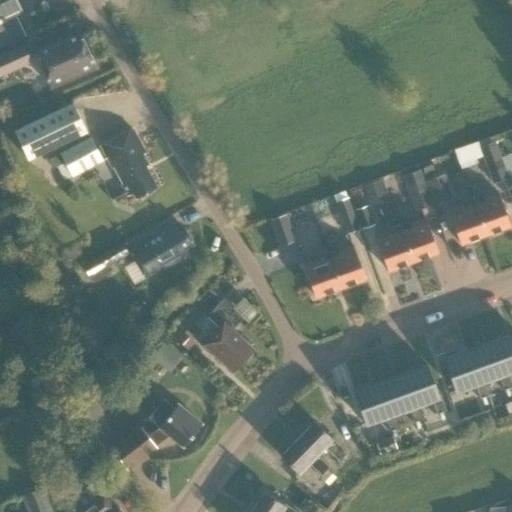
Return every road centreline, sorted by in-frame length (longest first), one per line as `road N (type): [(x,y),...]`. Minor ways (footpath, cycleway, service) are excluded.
road 1 (residential): [(95,0),(303,362)]
road 2 (unclassified): [(303,362),(511,278)]
road 3 (unclassified): [(176,511),(251,414),(303,362)]
